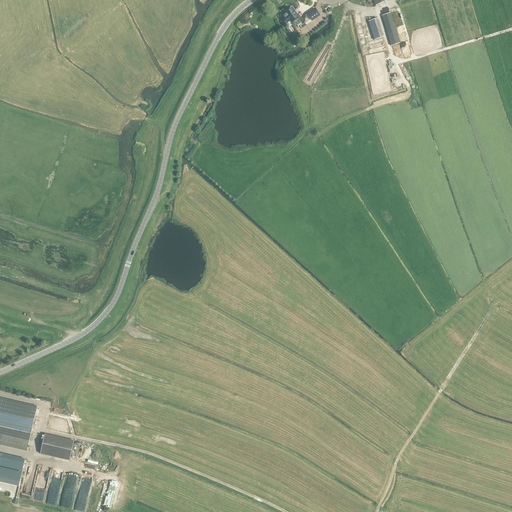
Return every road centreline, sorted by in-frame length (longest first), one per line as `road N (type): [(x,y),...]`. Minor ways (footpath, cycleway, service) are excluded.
road 1 (tertiary): [(0,372),(79,335),(105,313),(151,207),(176,120),(223,28),(251,0)]
road 2 (track): [(127,1),(61,64),(115,108),(160,124),(166,152)]
road 3 (track): [(345,0),(377,11),(398,61),(511,28)]
road 4 (track): [(227,0),(160,124)]
